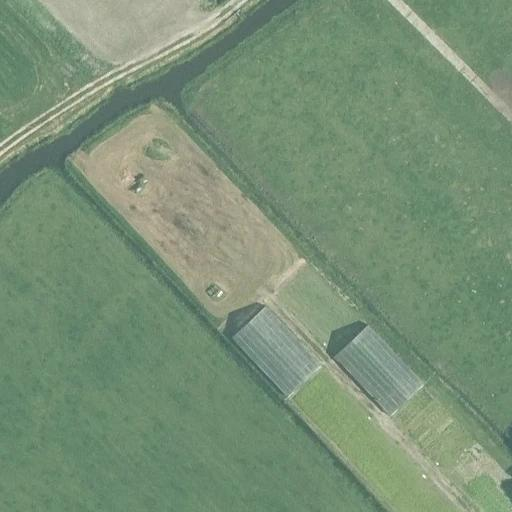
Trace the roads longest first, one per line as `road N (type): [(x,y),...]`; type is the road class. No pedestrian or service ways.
road 1 (track): [(0,146),(109,72),(167,50),(235,0)]
road 2 (track): [(396,0),(511,119)]
